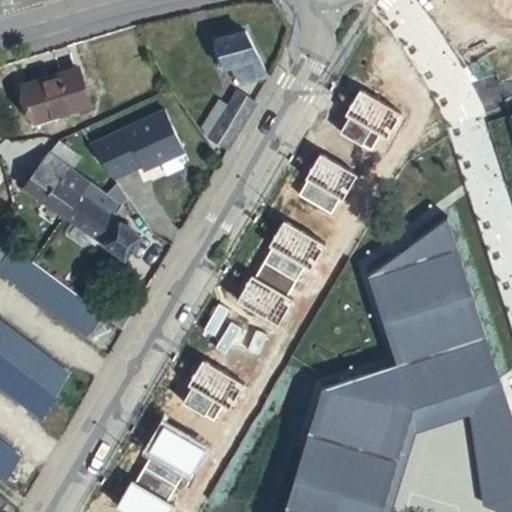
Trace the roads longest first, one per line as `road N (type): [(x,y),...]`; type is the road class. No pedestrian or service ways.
road 1 (unclassified): [(47,511),(315,55),(321,0)]
road 2 (residential): [(511,257),(463,111),(391,0)]
road 3 (tertiary): [(0,33),(119,0)]
